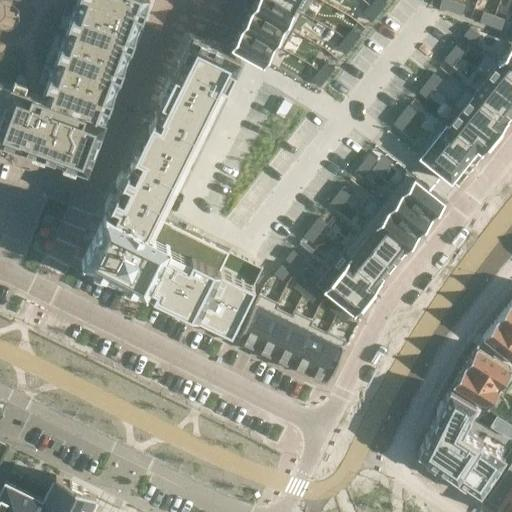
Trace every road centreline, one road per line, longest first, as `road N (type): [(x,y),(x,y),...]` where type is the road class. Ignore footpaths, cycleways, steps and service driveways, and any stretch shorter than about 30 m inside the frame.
road 1 (residential): [(0,269),(324,429)]
road 2 (residential): [(324,429),(388,305),(511,152)]
road 3 (residential): [(511,269),(388,463),(460,511)]
road 4 (residential): [(244,511),(0,395)]
